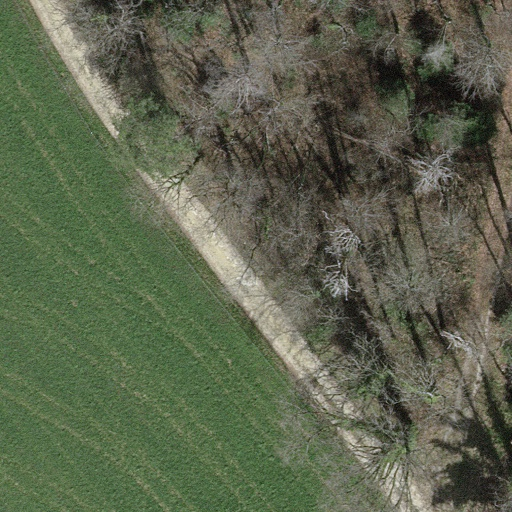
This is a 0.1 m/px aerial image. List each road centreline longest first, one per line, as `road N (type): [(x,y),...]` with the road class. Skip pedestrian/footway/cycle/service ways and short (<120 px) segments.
road 1 (track): [(419,511),(151,176),(42,0)]
road 2 (track): [(511,0),(417,508)]
